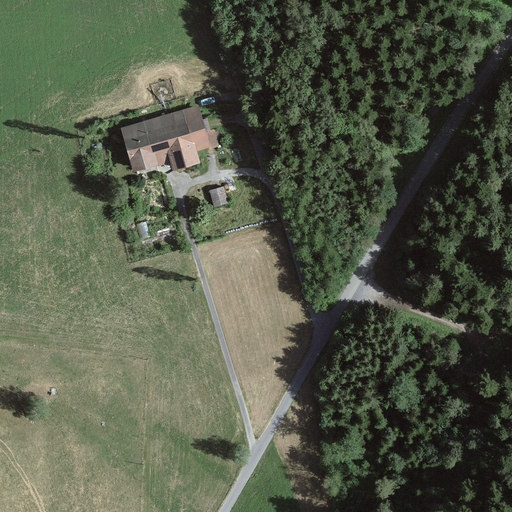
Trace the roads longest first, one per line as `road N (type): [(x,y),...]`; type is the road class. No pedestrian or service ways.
road 1 (tertiary): [(511,35),(393,216),(227,511)]
road 2 (track): [(453,511),(491,380),(473,338),(357,283)]
